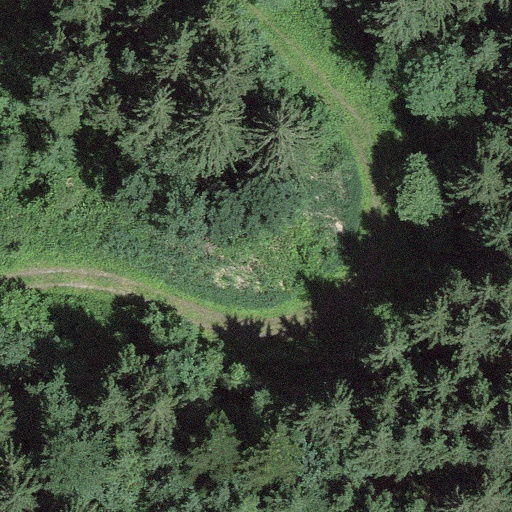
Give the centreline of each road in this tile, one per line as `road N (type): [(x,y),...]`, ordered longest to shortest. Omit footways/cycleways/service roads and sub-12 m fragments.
road 1 (track): [(233,0),(327,86),(371,216),(346,287),(236,349)]
road 2 (track): [(0,290),(63,271),(236,349)]
